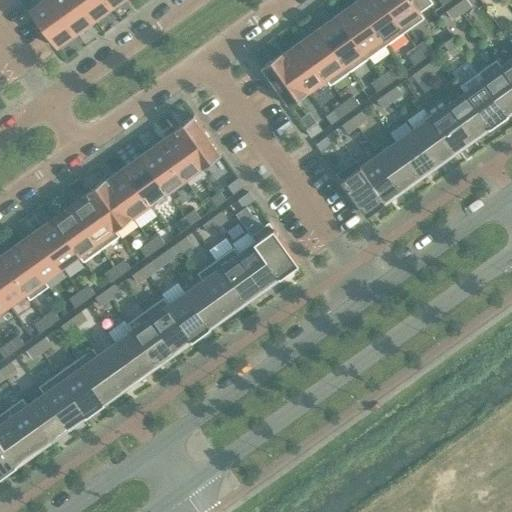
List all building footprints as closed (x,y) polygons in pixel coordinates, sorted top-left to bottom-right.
[(53,0),(43,0),(30,10),(57,48),(78,33),(75,29),(53,0)] [(80,0),(53,0),(75,29),(92,17),(80,0)] [(108,0),(80,0),(92,17),(111,3),(108,0)] [(381,0),(363,0),(358,4),(387,45),(405,32),(381,0)] [(381,0),(405,32),(425,17),(420,11),(433,2),(431,0),(381,0)] [(471,5),(467,0),(460,0),(455,3),(462,12),(471,5)] [(462,12),(455,3),(446,10),(451,19),(462,12)] [(358,4),(340,17),(368,58),(387,45),(358,4)] [(340,17),(321,31),(350,71),(368,58),(340,17)] [(321,31),(302,44),(327,78),(331,85),(350,71),(321,31)] [(459,44),(452,35),(441,43),(448,52),(459,44)] [(434,51),(428,42),(418,49),(424,58),(434,51)] [(302,44),(285,57),(309,91),(327,78),(302,44)] [(424,58),(418,49),(408,56),(414,65),(424,58)] [(281,52),(261,66),(289,106),(309,91),(285,57),(281,52)] [(511,57),(500,66),(511,82),(511,57)] [(437,68),(431,60),(422,67),(428,75),(437,68)] [(496,60),(478,72),(508,112),(511,109),(511,82),(500,66),(496,60)] [(428,75),(422,67),(412,74),(417,82),(428,75)] [(397,77),(390,69),(380,76),(387,85),(397,77)] [(478,72),(461,84),(465,91),(489,126),(490,127),(508,114),(509,114),(508,112),(478,72)] [(428,75),(417,82),(424,91),(434,84),(428,75)] [(387,85),(380,76),(371,83),(377,92),(387,85)] [(402,94),(396,85),(386,92),(392,101),(402,94)] [(465,91),(448,103),(472,138),(489,126),(465,91)] [(392,101),(386,92),(377,99),(382,108),(392,101)] [(359,104),(353,95),(343,102),(350,111),(359,104)] [(443,97),(426,109),(430,116),(455,150),(472,138),(448,103),(443,97)] [(350,111),(343,102),(333,109),(340,118),(350,111)] [(367,119),(361,110),(351,117),(357,126),(367,119)] [(221,154),(193,115),(175,128),(203,167),(221,154)] [(430,116),(412,129),(437,163),(455,150),(430,116)] [(357,126),(351,117),(341,124),(347,133),(357,126)] [(323,130),(316,121),(305,129),(312,137),(323,130)] [(203,167),(175,128),(175,129),(178,133),(161,145),(185,179),(203,167)] [(412,129),(396,140),(420,175),(437,163),(412,129)] [(333,145),(326,135),(315,143),(323,152),(333,145)] [(396,140),(377,154),(402,188),(420,175),(396,140)] [(185,179),(161,145),(144,158),(168,192),(185,179)] [(377,154),(361,166),(385,200),(402,188),(377,154)] [(168,192),(144,158),(126,170),(150,204),(168,192)] [(356,159),(337,173),(366,214),(367,215),(385,202),(386,201),(385,200),(361,166),(356,159)] [(150,204),(126,170),(109,182),(106,178),(105,178),(133,217),(150,204)] [(133,217),(105,178),(87,191),(115,230),(133,217)] [(245,186),(239,178),(229,185),(234,193),(245,186)] [(254,199),(248,190),(238,197),(244,206),(254,199)] [(119,235),(115,230),(87,191),(86,191),(90,196),(73,208),(101,248),(119,235)] [(226,199),(220,191),(210,198),(216,206),(226,199)] [(246,206),(236,213),(251,234),(255,241),(281,276),(298,264),(300,263),(270,221),(262,226),(253,213),(252,214),(246,206)] [(101,248),(73,208),(55,221),(80,255),(84,260),(101,248)] [(201,218),(194,208),(185,215),(191,224),(201,218)] [(228,218),(222,209),(212,216),(218,225),(228,218)] [(191,224),(185,215),(175,222),(181,231),(191,224)] [(218,225),(212,216),(202,224),(208,232),(218,225)] [(80,255),(55,221),(38,233),(62,267),(80,255)] [(62,267),(38,233),(20,246),(44,280),(62,267)] [(166,243),(159,234),(149,241),(156,250),(166,243)] [(193,243),(187,235),(177,242),(183,250),(193,243)] [(156,250),(149,241),(140,247),(146,256),(156,250)] [(255,241),(238,253),(263,287),(279,275),(281,277),(281,276),(255,241)] [(183,250),(177,242),(167,249),(173,257),(183,250)] [(49,286),(44,280),(20,246),(2,258),(27,293),(31,298),(49,286)] [(234,247),(216,259),(245,300),(263,287),(238,253),(234,247)] [(27,293),(2,258),(0,260),(0,292),(9,305),(27,293)] [(130,268),(124,259),(114,266),(121,275),(130,268)] [(216,259),(199,272),(203,278),(227,313),(245,300),(216,259)] [(157,268),(157,267),(152,260),(142,267),(148,275),(157,268)] [(121,275),(114,266),(105,273),(111,282),(121,275)] [(148,275),(142,267),(132,274),(138,282),(148,275)] [(203,278),(185,291),(211,326),(212,326),(211,324),(227,313),(203,278)] [(121,291),(117,285),(115,283),(105,290),(111,298),(121,291)] [(95,293),(94,291),(89,284),(79,291),(81,294),(85,300),(95,293)] [(111,298),(105,290),(95,297),(101,305),(111,298)] [(85,300),(81,294),(79,291),(69,298),(75,307),(85,300)] [(185,291),(168,303),(193,339),(211,326),(185,291)] [(0,311),(9,305),(0,292),(0,311)] [(163,297),(146,310),(175,350),(192,338),(193,340),(193,339),(168,303),(163,297)] [(60,318),(53,309),(44,316),(50,325),(60,318)] [(146,310),(128,322),(133,328),(157,363),(175,350),(146,310)] [(87,319),(81,311),(71,318),(77,326),(87,319)] [(50,325),(44,316),(34,323),(40,332),(50,325)] [(77,326),(71,318),(61,325),(67,333),(77,326)] [(133,328),(115,341),(140,375),(157,363),(133,328)] [(24,343),(18,334),(8,341),(15,350),(24,343)] [(51,344),(45,335),(36,343),(42,351),(51,344)] [(15,350),(8,341),(0,347),(0,350),(5,357),(15,350)] [(115,341),(97,354),(122,388),(140,375),(115,341)] [(42,351),(36,343),(26,350),(32,358),(42,351)] [(92,348),(75,360),(105,402),(106,401),(105,400),(122,388),(97,354),(92,348)] [(75,360),(57,373),(87,415),(105,402),(75,360)] [(16,370),(10,361),(0,368),(6,377),(16,370)] [(57,373),(40,386),(44,392),(68,426),(86,414),(87,415),(57,373)] [(44,392),(27,404),(51,438),(68,426),(44,392)] [(22,398),(5,411),(34,451),(51,438),(27,404),(22,398)] [(5,411),(0,413),(0,439),(17,463),(34,451),(5,411)] [(0,439),(0,477),(18,464),(17,463),(0,439)]
